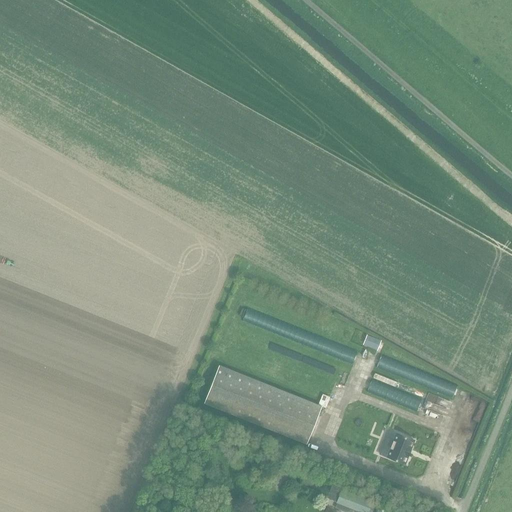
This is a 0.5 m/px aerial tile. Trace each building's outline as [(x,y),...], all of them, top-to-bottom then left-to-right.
[(245,313),(314,343),(319,334),(249,303),(245,313)] [(219,365),(204,403),(307,444),(322,406),(219,365)] [(437,394),(439,389),(429,386),(427,391),(437,394)] [(462,407),(459,422),(470,425),(474,409),(462,407)] [(387,457),(404,464),(408,456),(411,449),(410,448),(414,440),(396,433),(387,457)] [(393,511),(379,506),(378,507),(371,504),(372,502),(342,490),(337,502),(361,511),(367,511),(368,511),(393,511)]
